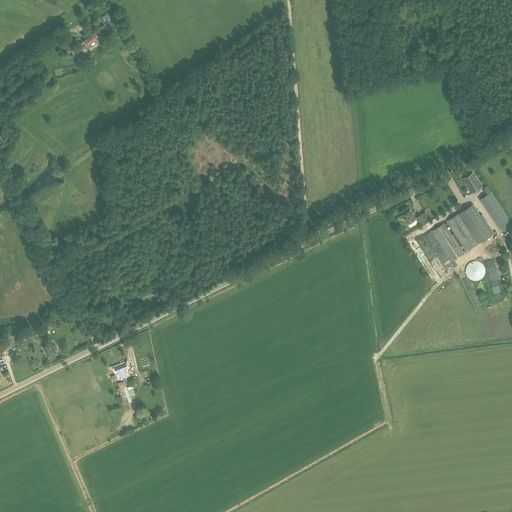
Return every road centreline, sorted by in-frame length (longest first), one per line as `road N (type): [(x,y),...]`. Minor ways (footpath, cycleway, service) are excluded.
road 1 (tertiary): [(0,395),(511,138)]
road 2 (track): [(47,257),(204,181),(322,235)]
